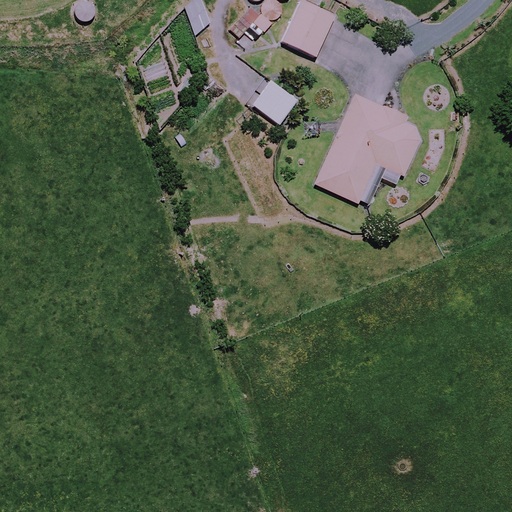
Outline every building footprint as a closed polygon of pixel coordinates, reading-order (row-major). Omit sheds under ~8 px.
[(99,13),(85,2),(73,17),(87,28),(99,13)] [(335,19),(301,2),(281,44),(315,61),(335,19)] [(212,27),(202,4),(185,12),(194,34),(212,27)] [(297,102),(269,83),(251,108),(279,128),(297,102)] [(426,129),(355,96),(314,186),(358,207),(375,168),(402,180),(426,129)]
